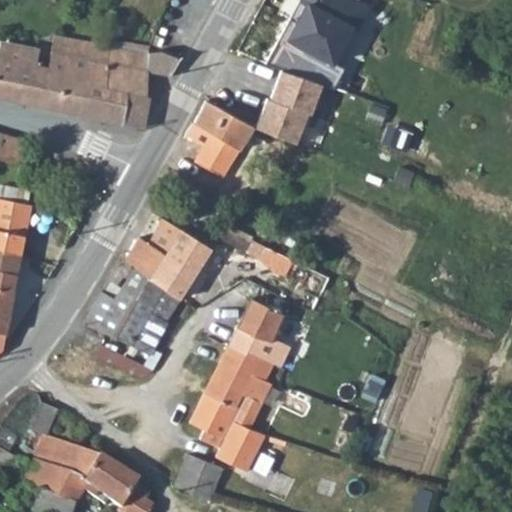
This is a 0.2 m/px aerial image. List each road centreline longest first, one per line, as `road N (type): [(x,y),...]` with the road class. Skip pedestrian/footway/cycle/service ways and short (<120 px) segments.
road 1 (tertiary): [(141,174),(58,315),(0,382)]
road 2 (track): [(25,359),(143,463),(165,511)]
road 3 (tertiary): [(235,0),(141,174)]
road 4 (unclassified): [(141,174),(0,120)]
